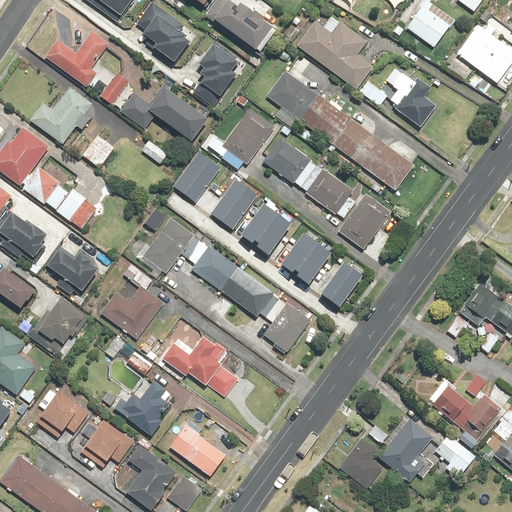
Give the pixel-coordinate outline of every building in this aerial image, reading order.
[(96,0),(121,18),(133,0),(96,0)] [(236,10),(224,0),(218,0),(204,17),(211,22),(212,20),(253,53),(272,30),(262,22),(264,19),(255,11),(252,15),(240,5),(236,10)] [(357,0),(338,0),(351,9),(357,0)] [(483,0),(456,0),(473,13),(483,0)] [(454,22),(426,1),(406,28),(433,48),(454,22)] [(183,26),(152,3),(137,25),(146,31),(142,36),(154,45),(152,49),(174,65),(190,42),(186,39),(187,38),(179,32),(183,26)] [(494,15),(487,9),(477,20),(485,27),(494,15)] [(315,24),(298,47),(356,92),(375,68),(357,54),(366,43),(340,22),(329,35),(315,24)] [(301,34),(293,27),(283,37),(291,44),(301,34)] [(511,63),(511,51),(477,27),(457,55),(498,84),(511,63)] [(511,33),(507,29),(500,36),(511,45),(511,33)] [(56,42),(45,59),(88,89),(97,76),(90,71),(109,44),(90,31),(73,55),(56,42)] [(203,79),(200,84),(219,99),(236,76),(230,72),(238,61),(214,43),(198,64),(205,69),(199,76),(203,79)] [(390,95),(388,96),(396,102),(392,107),(421,129),(437,108),(425,98),(429,93),(396,67),(380,87),(390,95)] [(333,147),(352,121),(285,72),(266,97),(282,109),(276,117),(292,129),(298,121),(333,147)] [(129,81),(118,73),(99,97),(110,105),(129,81)] [(390,95),(380,87),(370,80),(360,93),(379,108),(388,96),(390,95)] [(133,91),(118,111),(144,131),(154,117),(191,144),(208,120),(162,86),(150,103),(133,91)] [(42,104),(30,121),(61,145),(76,125),(82,130),(99,109),(72,88),(54,112),(42,104)] [(241,163),(245,166),(274,129),(251,111),(222,148),(227,152),(222,159),(236,170),(241,163)] [(352,121),(333,147),(395,192),(413,167),(352,121)] [(7,141),(0,150),(0,173),(18,187),(49,147),(26,129),(13,146),(7,141)] [(117,148),(98,135),(82,158),(101,171),(117,148)] [(265,157),(262,162),(293,186),(311,162),(278,138),(264,156),(265,157)] [(166,158),(147,143),(141,150),(160,165),(166,158)] [(222,167),(198,151),(173,188),(197,204),(222,167)] [(60,183),(40,168),(23,190),(43,205),(60,183)] [(353,192),(322,170),(305,194),(335,217),(353,192)] [(258,195),(236,179),(210,215),(231,231),(258,195)] [(70,194),(60,187),(47,204),(56,212),(70,194)] [(0,213),(11,197),(0,189),(0,213)] [(97,211),(75,192),(58,213),(80,231),(97,211)] [(391,214),(365,195),(337,232),(363,252),(391,214)] [(265,207),(263,206),(240,237),(267,258),(291,226),(288,225),(292,220),(283,213),(279,218),(274,214),(278,208),(269,201),(265,207)] [(165,220),(155,211),(139,230),(150,239),(165,220)] [(11,214),(0,228),(0,233),(33,259),(43,247),(40,244),(47,235),(36,227),(33,231),(11,214)] [(195,238),(171,220),(143,258),(166,275),(170,270),(177,275),(186,263),(180,259),(195,238)] [(305,237),(303,235),(279,267),(307,288),(331,255),(328,253),(331,249),(309,232),(305,237)] [(61,247),(46,268),(82,293),(97,272),(94,270),(99,262),(80,248),(74,257),(61,247)] [(280,299),(209,247),(192,270),(257,317),(259,314),(266,319),(280,299)] [(363,277),(344,263),(320,295),(338,309),(363,277)] [(139,288),(128,302),(116,293),(100,313),(136,341),(164,304),(146,290),(152,281),(132,266),(124,276),(139,288)] [(0,274),(0,295),(21,311),(36,292),(5,268),(0,274)] [(511,304),(481,282),(457,314),(478,329),(485,321),(490,325),(493,320),(511,334),(511,304)] [(52,314),(47,311),(35,330),(62,346),(68,336),(77,342),(92,316),(62,297),(52,314)] [(311,320),(287,304),(263,337),(274,345),(273,347),(285,356),(311,320)] [(468,323),(458,316),(447,331),(457,339),(468,323)] [(0,385),(19,398),(37,371),(16,357),(25,345),(1,329),(0,329),(0,385)] [(500,339),(491,331),(484,339),(487,341),(481,349),(487,355),(500,339)] [(126,344),(117,337),(105,353),(114,359),(126,344)] [(191,356),(175,344),(163,361),(186,377),(187,375),(205,388),(207,385),(226,398),(239,379),(216,363),(224,352),(204,338),(191,356)] [(133,352),(126,363),(145,377),(153,367),(133,352)] [(476,397),(485,383),(476,377),(466,390),(476,397)] [(160,425),(162,423),(159,421),(170,407),(165,403),(170,395),(153,383),(141,399),(134,394),(122,411),(128,416),(126,419),(150,438),(157,430),(161,432),(164,428),(160,425)] [(446,404),(442,409),(450,416),(455,410),(462,417),(456,424),(467,434),(473,427),(478,432),(483,426),(486,429),(503,412),(485,395),(472,408),(454,391),(456,389),(452,386),(449,388),(444,383),(429,399),(434,403),(439,397),(446,404)] [(63,391),(41,418),(60,433),(65,428),(73,434),(90,413),(63,391)] [(0,399),(0,426),(11,410),(3,404),(4,402),(0,399)] [(511,406),(499,421),(511,433),(511,406)] [(432,439),(410,420),(378,458),(409,484),(418,474),(422,478),(433,464),(420,453),(432,439)] [(134,443),(103,422),(97,430),(89,425),(83,434),(91,439),(85,447),(108,463),(111,459),(119,464),(134,443)] [(388,437),(375,426),(368,434),(381,445),(388,437)] [(183,427),(168,448),(210,478),(225,456),(183,427)] [(475,458),(448,435),(435,452),(450,464),(445,469),(457,479),(475,458)] [(511,437),(510,436),(501,447),(508,453),(502,459),(511,467),(511,437)] [(377,452),(361,440),(339,469),(367,490),(383,468),(372,459),(377,452)] [(139,446),(128,462),(142,471),(126,494),(151,511),(153,511),(165,495),(161,492),(166,486),(167,487),(177,472),(139,446)] [(100,511),(19,451),(0,477),(0,480),(42,511),(100,511)] [(202,491),(183,476),(168,497),(187,511),(202,491)]
